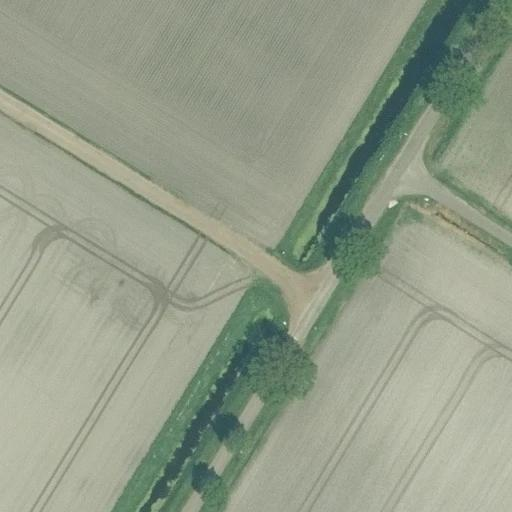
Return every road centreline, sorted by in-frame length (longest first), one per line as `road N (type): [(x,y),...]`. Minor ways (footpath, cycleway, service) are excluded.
road 1 (unclassified): [(190,511),(398,171)]
road 2 (track): [(319,298),(0,101)]
road 3 (unclassified): [(398,171),(503,0)]
road 4 (unclassified): [(511,242),(398,171)]
